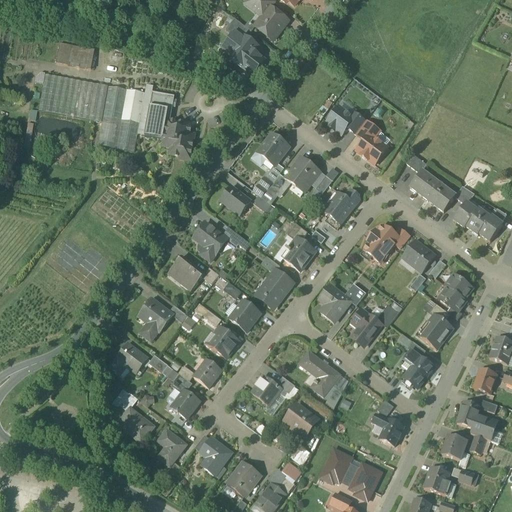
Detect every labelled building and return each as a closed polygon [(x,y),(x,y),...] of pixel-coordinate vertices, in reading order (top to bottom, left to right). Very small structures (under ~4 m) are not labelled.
[(265,20),(270,13),(267,11),(274,3),(269,0),(252,0),(248,7),(265,20)] [(283,0),(282,2),(288,6),(290,4),(296,9),(301,3),(302,3),(304,0),(283,0)] [(276,44),(291,25),(272,10),(270,13),(265,20),(257,30),(276,44)] [(237,22),(228,34),(242,45),(246,39),(247,39),(252,33),(237,22)] [(247,70),(262,51),(247,39),(246,39),(242,45),(231,58),(247,70)] [(94,72),(97,53),(61,47),(58,66),(94,72)] [(140,137),(148,96),(47,78),(41,113),(105,125),(100,148),(137,155),(140,137)] [(140,137),(167,142),(170,125),(172,125),(175,110),(198,114),(203,89),(151,79),(148,96),(140,137)] [(340,105),(326,122),(343,134),(347,128),(355,133),(366,119),(354,110),(351,113),(340,105)] [(172,125),(170,125),(167,142),(166,150),(174,151),(173,157),(192,161),(195,144),(190,143),(193,129),(172,125)] [(358,141),(363,145),(356,155),(376,171),(389,154),(377,144),(382,136),(369,126),(358,141)] [(279,167),(292,151),(274,137),(260,156),(276,169),(277,170),(279,167)] [(411,156),(405,165),(420,176),(422,174),(426,168),(411,156)] [(304,160),(287,182),(306,196),(323,175),(304,160)] [(280,180),(286,172),(279,167),(277,170),(276,169),(268,181),(275,186),(280,180)] [(422,174),(420,176),(410,189),(421,198),(433,182),(422,174)] [(335,184),(328,179),(318,192),(325,197),(335,184)] [(279,198),(288,186),(280,180),(275,186),(271,192),(279,198)] [(444,190),(433,182),(421,198),(432,206),(444,190)] [(455,199),(454,200),(464,207),(465,205),(467,206),(474,197),(462,189),(455,199)] [(242,219),(253,205),(234,190),(223,204),(242,219)] [(455,199),(444,190),(432,206),(443,215),(454,200),(455,199)] [(358,208),(341,196),(326,216),(342,228),(358,208)] [(261,199),(255,207),(268,216),(274,209),(261,199)] [(464,207),(453,222),(464,230),(465,229),(477,213),(467,206),(465,205),(464,207)] [(491,219),(500,226),(506,217),(497,211),(491,219)] [(478,212),(477,213),(465,229),(478,238),(479,236),(490,221),(478,212)] [(491,219),(490,221),(479,236),(490,244),(503,227),(500,226),(491,219)] [(362,249),(381,263),(394,246),(400,239),(394,234),(381,224),(362,249)] [(213,265),(230,243),(225,239),(208,226),(196,242),(210,252),(205,259),(213,265)] [(310,236),(298,227),(290,238),(297,244),(300,241),(304,244),(310,236)] [(400,239),(394,246),(400,251),(411,237),(399,228),(394,234),(400,239)] [(245,242),(231,231),(225,239),(230,243),(231,241),(241,248),(245,242)] [(302,275),(318,255),(304,244),(300,241),(297,244),(291,253),(289,251),(288,253),(291,255),(286,262),(294,268),(293,268),(302,275)] [(404,261),(424,276),(438,259),(417,244),(404,261)] [(205,281),(207,278),(185,260),(170,278),(193,296),(205,281)] [(276,312),(295,287),(279,275),(283,270),(269,260),(263,268),(276,277),(259,299),(276,312)] [(432,277),(438,282),(448,269),(442,264),(432,277)] [(222,279),(212,271),(207,278),(205,281),(214,288),(222,279)] [(412,290),(418,295),(428,282),(422,278),(412,290)] [(467,304),(475,293),(464,285),(465,285),(463,283),(462,284),(456,279),(447,289),(449,291),(467,304)] [(238,303),(244,295),(231,286),(226,294),(238,303)] [(356,288),(346,300),(353,305),(359,310),(368,297),(356,288)] [(323,316),(336,326),(353,305),(346,300),(332,289),(322,302),(329,308),(323,316)] [(461,315),(469,305),(467,304),(449,291),(441,301),(448,306),(448,307),(450,309),(450,308),(454,311),(460,316),(461,315)] [(172,316),(154,302),(142,318),(154,327),(145,339),(153,345),(161,335),(162,336),(175,320),(176,319),(172,316)] [(245,304),(231,322),(249,336),(255,328),(255,327),(263,317),(245,304)] [(390,308),(378,323),(384,328),(389,332),(401,317),(390,308)] [(437,319),(437,318),(447,326),(452,318),(449,316),(439,308),(433,316),(437,319)] [(190,319),(177,309),(172,316),(176,319),(175,320),(184,327),(190,319)] [(460,324),(465,318),(461,315),(460,316),(454,311),(449,316),(460,324)] [(368,349),(384,328),(378,323),(371,318),(371,319),(364,313),(355,324),(362,330),(355,340),(368,349)] [(219,330),(224,324),(211,314),(206,320),(219,330)] [(439,353),(455,332),(447,326),(437,318),(437,319),(431,326),(434,328),(424,342),(439,353)] [(229,363),(242,345),(222,330),(209,348),(229,363)] [(510,368),(511,361),(511,345),(499,341),(492,362),(510,368)] [(413,354),(423,361),(428,355),(415,345),(410,352),(413,354)] [(150,362),(130,347),(119,362),(120,363),(113,372),(121,379),(128,369),(139,377),(150,362)] [(420,393),(436,371),(423,361),(413,354),(407,363),(415,369),(405,382),(420,393)] [(342,379),(311,355),(301,368),(320,382),(313,391),(326,401),(342,379)] [(157,359),(151,367),(164,377),(170,369),(157,359)] [(211,392),(225,374),(209,363),(198,378),(196,380),(196,381),(211,392)] [(198,378),(187,369),(181,377),(182,378),(192,386),(196,381),(196,380),(198,378)] [(492,398),(499,379),(483,373),(476,392),(492,398)] [(189,395),(195,388),(182,378),(173,389),(184,398),(187,394),(189,395)] [(279,388),(267,379),(254,397),(271,410),(284,392),(279,388)] [(285,380),(279,388),(284,392),(292,398),(298,390),(285,380)] [(338,392),(329,405),(337,411),(345,397),(338,392)] [(189,423),(203,405),(189,395),(187,394),(184,398),(174,411),(189,423)] [(129,414),(138,401),(132,396),(122,409),(129,414)] [(389,420),(396,410),(387,404),(380,413),(389,420)] [(482,411),(466,406),(459,427),(475,432),(473,438),(493,445),(499,427),(495,426),(494,429),(485,426),(484,429),(477,426),(482,411)] [(502,419),(505,412),(492,407),(490,415),(502,419)] [(308,440),(320,424),(299,408),(287,424),(308,440)] [(144,446),(156,431),(133,413),(121,428),(144,446)] [(397,450),(407,431),(391,423),(391,424),(379,417),(374,426),(379,428),(387,432),(383,439),(382,443),(397,450)] [(383,439),(387,432),(379,428),(375,435),(383,439)] [(160,461),(173,471),(190,449),(169,433),(161,443),(169,449),(160,461)] [(463,464),(470,445),(450,438),(446,449),(447,449),(444,458),(463,464)] [(213,443),(207,439),(198,451),(203,456),(213,443)] [(483,458),(488,444),(478,440),(472,455),(483,458)] [(217,479),(234,457),(214,442),(213,443),(203,456),(211,462),(204,470),(217,479)] [(355,462),(359,454),(344,448),(341,455),(355,462)] [(304,469),(312,458),(300,449),(292,460),(304,469)] [(302,473),(288,463),(281,473),(277,470),(269,481),(287,494),(302,473)] [(370,496),(381,473),(363,464),(352,487),(370,496)] [(247,501),(263,479),(246,466),(229,488),(247,501)] [(452,477),(434,471),(426,492),(448,500),(453,487),(449,485),(452,477)] [(473,488),(477,478),(457,471),(454,479),(461,481),(461,484),(473,488)] [(277,511),(288,498),(288,497),(281,492),(274,487),(257,509),(261,511),(277,511)] [(336,511),(340,511),(346,501),(335,495),(328,508),(336,511)] [(431,511),(433,508),(417,502),(414,511),(431,511)]
